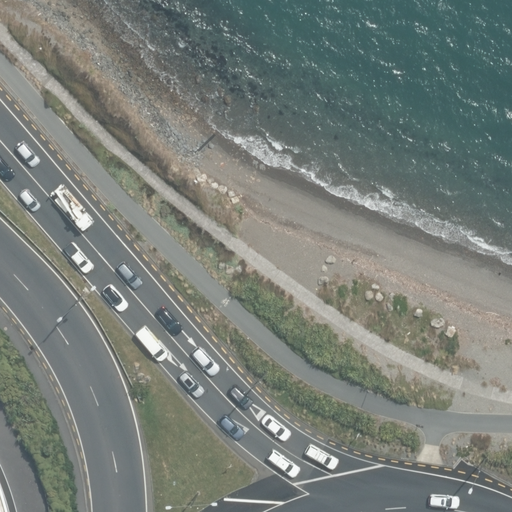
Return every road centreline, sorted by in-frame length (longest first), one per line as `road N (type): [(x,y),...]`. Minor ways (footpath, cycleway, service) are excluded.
road 1 (trunk): [(0,145),(255,429),(361,494)]
road 2 (trunk): [(133,511),(119,407),(90,354),(0,248)]
road 3 (trunk): [(361,494),(423,495),(488,511)]
